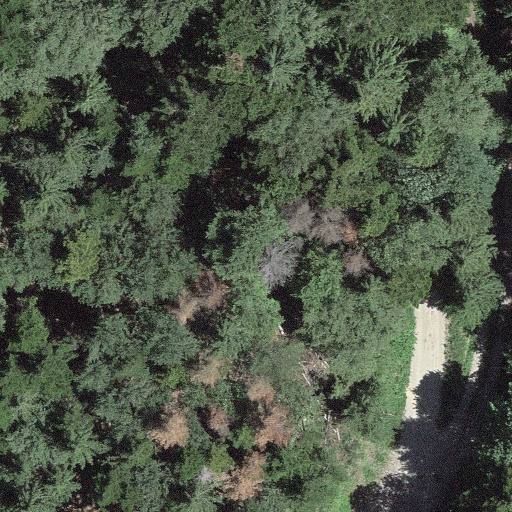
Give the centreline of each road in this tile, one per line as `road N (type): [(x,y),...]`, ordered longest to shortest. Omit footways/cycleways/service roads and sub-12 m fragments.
road 1 (track): [(394,511),(420,489),(432,281),(403,194),(294,0)]
road 2 (track): [(418,511),(420,489),(470,423),(506,282),(493,109),(463,0)]
